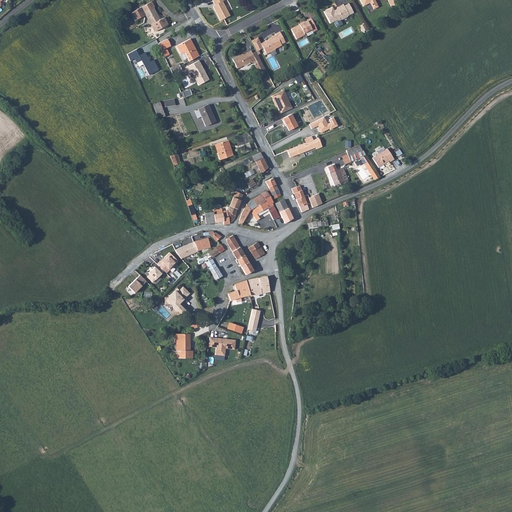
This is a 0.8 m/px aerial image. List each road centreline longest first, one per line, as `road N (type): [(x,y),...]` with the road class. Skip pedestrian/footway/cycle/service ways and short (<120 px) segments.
road 1 (unclassified): [(263,511),(287,474),(298,418),(275,240)]
road 2 (unclassified): [(511,79),(402,172),(297,217)]
road 3 (residential): [(216,38),(221,65),(297,217)]
road 4 (residential): [(275,240),(194,230),(155,245),(113,286)]
